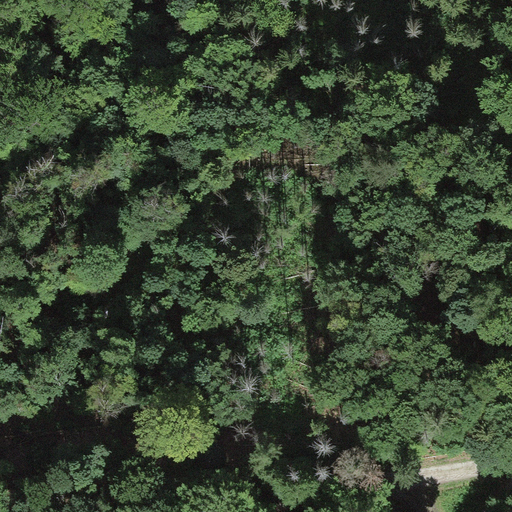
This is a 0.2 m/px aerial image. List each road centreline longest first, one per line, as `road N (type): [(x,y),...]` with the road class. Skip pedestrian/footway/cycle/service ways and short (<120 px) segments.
road 1 (track): [(239,511),(511,464)]
road 2 (track): [(0,22),(54,21),(166,0)]
